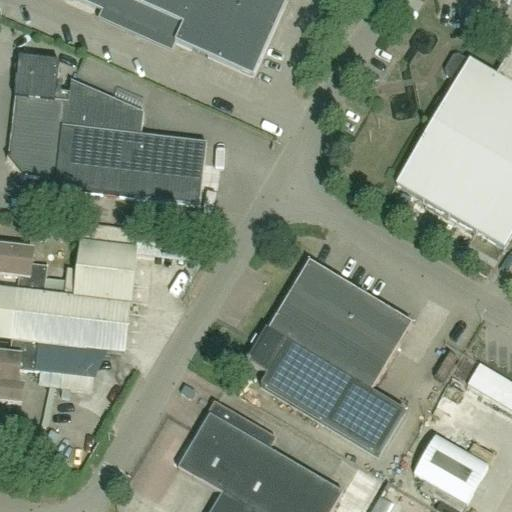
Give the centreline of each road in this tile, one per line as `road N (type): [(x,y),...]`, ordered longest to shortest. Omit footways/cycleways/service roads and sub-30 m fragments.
road 1 (unclassified): [(77,511),(273,176)]
road 2 (unclassified): [(511,317),(273,176)]
road 3 (unclassified): [(273,176),(378,0)]
